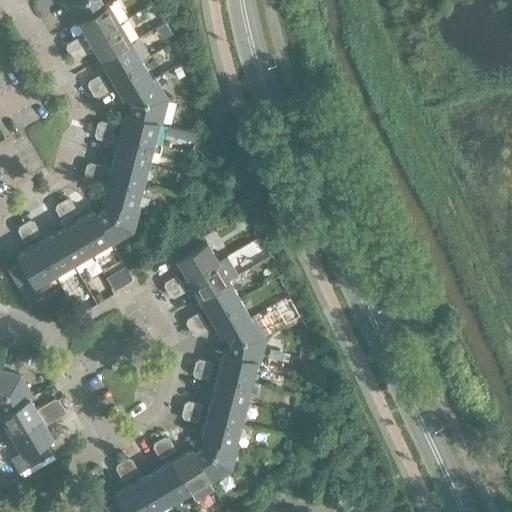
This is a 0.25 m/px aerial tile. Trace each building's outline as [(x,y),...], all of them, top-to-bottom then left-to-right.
[(76,23),(78,21),(77,19),(103,4),(100,0),(62,0),(63,1),(76,23)] [(108,2),(103,4),(77,19),(78,21),(85,32),(66,42),(65,47),(68,52),(119,21),(108,2)] [(130,40),(119,21),(68,52),(71,57),(75,58),(87,51),(94,47),(100,57),(130,40)] [(100,57),(111,77),(141,59),(130,40),(100,57)] [(152,77),(141,59),(111,77),(123,96),(127,93),(153,78),(152,77)] [(87,83),(90,88),(105,80),(100,73),(88,79),(87,83)] [(155,75),(152,77),(153,78),(127,93),(132,102),(130,112),(158,119),(158,121),(162,122),(168,97),(155,75)] [(109,88),(105,80),(90,88),(93,93),(97,95),(109,88)] [(153,141),(158,121),(158,119),(130,112),(125,111),(119,132),(153,141)] [(97,122),(95,127),(112,131),(114,123),(101,119),(97,122)] [(169,126),(167,133),(196,141),(198,133),(169,126)] [(112,131),(95,127),(94,132),(96,136),(110,139),(112,131)] [(114,154),(147,162),(153,164),(155,158),(184,165),(187,153),(171,148),(171,146),(162,143),(161,146),(158,145),(157,151),(150,152),(153,141),(119,132),(114,154)] [(142,184),(147,162),(114,154),(108,175),(142,184)] [(86,163),(85,168),(101,173),(103,164),(90,161),(86,163)] [(101,173),(85,168),(83,174),(86,178),(99,181),(101,173)] [(136,205),(142,184),(108,175),(103,196),(108,198),(136,205)] [(66,197),(62,200),(70,214),(77,210),(71,198),(66,197)] [(139,206),(136,205),(108,198),(105,208),(96,213),(111,239),(110,239),(112,243),(133,230),(139,206)] [(76,260),(95,248),(77,218),(74,220),(70,214),(62,200),(56,203),(55,208),(65,225),(58,230),(76,260)] [(93,209),(77,218),(95,248),(110,239),(111,239),(96,213),(93,209)] [(29,219),(24,221),(32,236),(40,232),(33,220),(29,219)] [(32,236),(24,221),(19,224),(18,229),(25,241),(32,236)] [(58,230),(39,241),(56,271),(76,260),(58,230)] [(175,258),(187,278),(217,260),(205,240),(175,258)] [(37,283),(56,271),(39,241),(17,254),(21,261),(9,268),(28,301),(42,293),(37,283)] [(187,278),(198,297),(228,279),(217,260),(187,278)] [(164,284),(167,290),(181,281),(177,273),(165,280),(164,284)] [(198,297),(208,314),(239,297),(228,279),(198,297)] [(181,281),(167,290),(170,295),(173,296),(186,289),(181,281)] [(100,292),(94,296),(98,302),(104,298),(100,292)] [(239,297),(208,314),(220,334),(224,332),(224,331),(250,316),(239,297)] [(285,322),(299,314),(289,297),(275,305),(285,322)] [(185,321),(188,326),(203,318),(198,310),(187,317),(185,321)] [(230,341),(227,351),(227,352),(256,360),(260,361),(266,336),(253,314),(250,316),(224,331),(224,332),(230,341)] [(203,318),(188,326),(192,331),(196,333),(208,326),(203,318)] [(217,369),(251,378),(256,360),(227,352),(227,351),(222,349),(217,369)] [(196,360),(194,365),(210,370),(212,361),(199,358),(196,360)] [(193,371),(195,375),(208,378),(210,370),(194,365),(193,371)] [(0,406),(3,412),(4,412),(30,397),(33,395),(20,373),(0,367),(0,406)] [(217,369),(212,389),(246,398),(251,378),(217,369)] [(206,412),(240,421),(246,398),(212,389),(206,412)] [(0,413),(0,415),(10,433),(62,403),(59,398),(55,397),(37,408),(30,397),(4,412),(3,412),(0,413)] [(184,401),(183,407),(199,411),(201,403),(187,399),(184,401)] [(64,408),(62,403),(10,433),(21,451),(11,457),(19,471),(52,452),(45,440),(52,435),(45,423),(63,412),(64,408)] [(199,411),(183,407),(181,412),(183,416),(197,420),(199,411)] [(200,435),(205,436),(234,443),(240,421),(206,412),(200,435)] [(164,435),(159,438),(168,453),(175,448),(168,436),(164,435)] [(237,444),(234,443),(205,436),(203,446),(193,451),(192,452),(209,481),(231,468),(237,444)] [(168,453),(159,438),(154,441),(153,445),(160,457),(168,453)] [(170,460),(187,490),(192,498),(212,486),(209,481),(192,452),(193,451),(191,447),(170,460)] [(127,457),(122,460),(130,475),(138,470),(131,458),(127,457)] [(130,475),(122,460),(117,463),(116,467),(123,479),(130,475)] [(168,501),(187,490),(170,460),(151,471),(168,501)] [(149,511),(168,501),(151,471),(132,482),(149,511)] [(149,511),(132,482),(114,492),(119,500),(106,507),(108,511),(149,511)]
